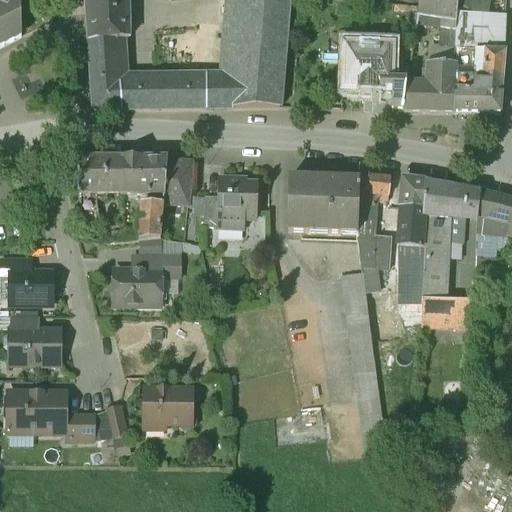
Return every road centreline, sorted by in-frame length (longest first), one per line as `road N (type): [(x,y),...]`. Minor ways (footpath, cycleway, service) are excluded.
road 1 (tertiary): [(511,174),(308,147),(52,137)]
road 2 (unknown): [(268,146),(271,230),(310,314),(337,425)]
road 3 (residential): [(100,379),(51,183),(52,137)]
